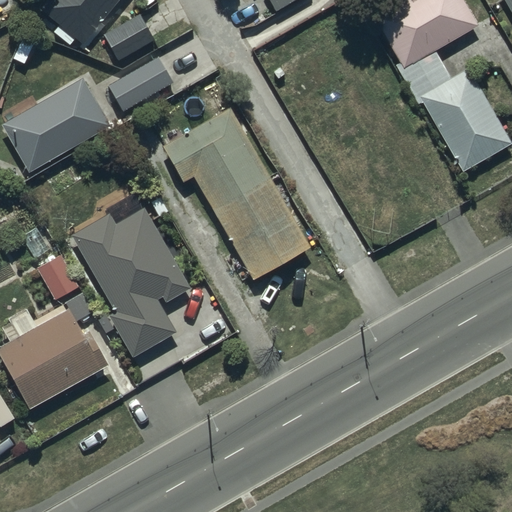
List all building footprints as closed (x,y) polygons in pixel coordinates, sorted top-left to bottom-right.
[(112,0),(42,0),(39,5),(82,39),(112,0)] [(464,0),(395,0),(373,14),(398,57),(393,60),(416,99),(420,96),(461,165),(509,138),(465,64),(448,74),(432,47),(476,21),(464,0)] [(138,9),(102,29),(116,55),(152,35),(138,9)] [(175,88),(160,62),(111,90),(127,116),(175,88)] [(0,122),(27,167),(107,119),(79,72),(0,119),(0,122)] [(308,241),(228,103),(160,142),(181,177),(192,170),(252,273),(308,241)] [(108,207),(69,230),(112,305),(106,308),(131,352),(174,327),(159,299),(188,282),(143,203),(115,219),(108,207)] [(35,223),(20,233),(33,256),(49,246),(35,223)] [(60,252),(35,264),(52,295),(76,282),(60,252)] [(16,331),(0,339),(0,353),(26,403),(106,360),(87,325),(80,329),(74,316),(91,307),(82,290),(32,316),(28,309),(9,319),(16,331)]
